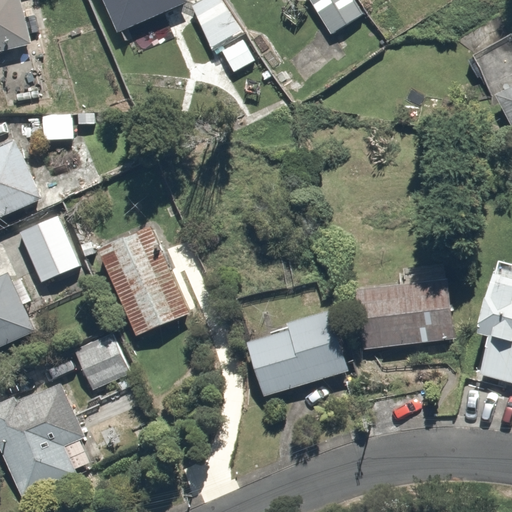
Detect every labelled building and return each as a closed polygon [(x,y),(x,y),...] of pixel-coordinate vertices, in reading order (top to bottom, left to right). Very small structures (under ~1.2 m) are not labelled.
[(0,0),(0,58),(40,50),(28,0),(0,0)] [(111,0),(127,31),(190,0),(111,0)] [(227,0),(208,0),(193,9),(215,49),(246,32),(227,0)] [(353,0),(311,0),(334,32),(363,12),(353,0)] [(0,225),(46,204),(20,146),(0,154),(0,225)] [(69,214),(22,233),(43,285),(90,267),(69,214)] [(141,229),(98,247),(136,337),(179,319),(141,229)] [(13,265),(0,270),(0,343),(39,328),(13,265)] [(511,278),(484,381),(511,388),(511,278)] [(446,289),(362,299),(368,354),(452,344),(446,289)] [(338,312),(247,341),(265,396),(355,368),(338,312)] [(111,329),(73,348),(93,388),(131,368),(111,329)] [(64,382),(0,410),(0,428),(30,497),(79,476),(69,452),(91,443),(64,382)]
